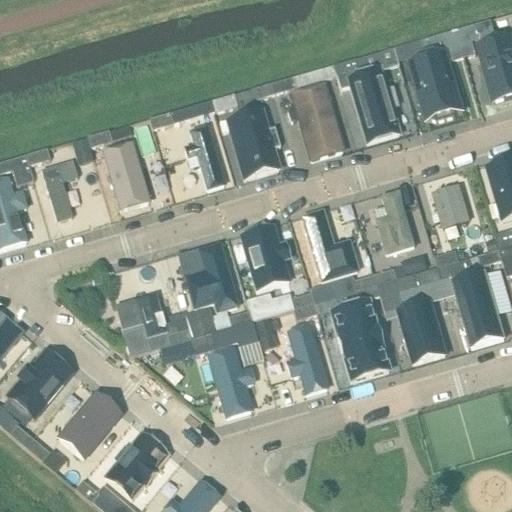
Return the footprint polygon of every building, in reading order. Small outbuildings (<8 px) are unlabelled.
[(491,23),(455,33),(462,57),(476,53),(472,41),(494,34),(491,23)] [(421,43),(394,51),(397,63),(448,48),(451,60),(462,57),(455,33),(421,43)] [(511,97),(511,35),(478,46),(494,102),(511,97)] [(394,51),(333,69),(335,76),(336,79),(337,79),(341,92),(349,90),(345,77),(380,67),(380,68),(382,67),(384,72),(399,68),(397,63),(394,51)] [(448,53),(409,64),(427,124),(466,113),(448,53)] [(349,90),(366,148),(400,137),(393,111),(399,110),(393,90),(387,92),(380,68),(380,67),(345,77),(349,90)] [(271,87),(273,95),(335,76),(333,69),(271,87)] [(271,87),(251,93),(254,100),(273,95),(271,87)] [(295,110),(286,112),(290,125),(298,123),(310,164),(342,154),(323,88),(291,97),(294,108),(295,110)] [(210,105),(212,113),(236,106),(234,98),(210,105)] [(201,108),(171,117),(173,124),(203,115),(201,108)] [(227,129),(242,180),(262,174),(279,169),(274,151),(280,150),(274,131),(269,132),(263,112),(226,124),(227,129)] [(148,123),(150,131),(173,124),(171,117),(148,123)] [(129,129),(87,141),(89,149),(90,152),(132,139),(129,129)] [(193,149),(185,152),(188,163),(191,172),(199,170),(206,194),(223,189),(206,131),(189,136),(193,149)] [(87,141),(72,145),(78,166),(93,162),(89,149),(87,141)] [(118,211),(134,206),(147,203),(130,147),(102,156),(118,211)] [(48,152),(25,159),(28,167),(50,161),(48,152)] [(25,159),(0,166),(0,185),(8,183),(12,199),(19,197),(17,190),(33,185),(28,167),(25,159)] [(62,185),(76,181),(71,164),(40,174),(55,224),(72,219),(68,206),(65,195),(62,185)] [(511,164),(488,171),(503,226),(511,223),(511,164)] [(8,183),(0,185),(0,253),(25,246),(16,216),(24,213),(23,211),(19,197),(12,199),(8,183)] [(460,189),(433,197),(437,209),(441,224),(444,232),(470,224),(460,189)] [(376,222),(375,222),(385,258),(417,248),(400,193),(382,198),(385,210),(388,218),(376,222)] [(322,216),(300,222),(321,289),(358,278),(348,246),(332,251),(322,216)] [(273,231),(239,241),(255,296),(290,286),(284,267),(279,250),(273,231)] [(511,232),(493,238),(494,242),(497,252),(497,254),(511,249),(511,232)] [(485,245),(488,254),(497,252),(494,243),(485,245)] [(204,273),(185,279),(192,304),(194,312),(214,306),(217,317),(237,311),(234,300),(218,248),(199,254),(204,273)] [(511,249),(497,254),(500,264),(505,281),(511,278),(511,249)] [(497,254),(477,260),(480,270),(500,264),(497,254)] [(455,257),(433,263),(436,272),(457,265),(455,257)] [(404,278),(427,271),(423,258),(400,265),(402,271),(404,278)] [(457,265),(436,272),(440,285),(451,281),(473,275),(473,272),(470,262),(464,263),(457,265)] [(440,285),(436,272),(396,283),(374,290),(378,302),(382,316),(403,310),(399,297),(440,285)] [(392,273),(371,279),(374,290),(396,283),(392,273)] [(508,341),(487,274),(453,285),(472,351),(508,341)] [(371,279),(352,285),(355,295),(374,290),(371,279)] [(328,287),(309,293),(310,296),(313,308),(332,302),(355,295),(352,285),(351,281),(328,287)] [(355,295),(332,302),(335,314),(378,302),(374,290),(355,295)] [(291,302),(289,297),(271,303),(269,296),(247,303),(253,325),(294,313),(291,302)] [(310,296),(291,302),(294,313),(313,308),(310,296)] [(136,307),(114,313),(121,335),(126,333),(142,328),(147,344),(167,338),(162,323),(155,298),(135,304),(136,307)] [(369,306),(328,318),(349,389),(390,377),(369,306)] [(430,306),(397,316),(413,368),(446,358),(430,306)] [(313,308),(294,313),(297,324),(316,318),(313,308)] [(206,309),(183,315),(190,338),(213,332),(206,309)] [(248,314),(229,320),(232,331),(252,326),(248,314)] [(0,362),(22,336),(5,322),(0,317),(0,362)] [(182,317),(162,323),(167,338),(170,349),(179,347),(190,344),(182,317)] [(274,339),(272,334),(269,324),(269,322),(254,327),(259,343),(274,339)] [(216,336),(190,344),(194,356),(194,358),(237,346),(238,350),(257,344),(252,326),(232,331),(231,332),(216,336)] [(126,333),(121,335),(129,362),(170,349),(167,338),(147,344),(142,328),(126,333)] [(296,364),(285,367),(291,385),(299,383),(304,400),(327,394),(308,331),(288,337),(296,364)] [(190,344),(179,347),(183,359),(194,356),(193,352),(190,344)] [(232,354),(208,361),(226,424),(251,417),(244,394),(254,391),(249,375),(239,378),(232,354)] [(34,422),(71,377),(44,355),(28,374),(27,373),(18,383),(20,384),(7,400),(34,422)] [(122,419),(94,396),(56,441),(84,465),(122,419)] [(0,429),(8,437),(18,426),(0,411),(0,429)] [(33,443),(17,430),(10,438),(26,451),(33,443)] [(169,458),(142,436),(130,451),(126,448),(115,461),(119,464),(106,479),(132,501),(144,487),(145,489),(158,473),(157,471),(169,458)] [(33,443),(26,451),(54,476),(63,464),(51,453),(48,456),(33,443)] [(89,506),(97,496),(82,483),(74,493),(89,506)] [(162,511),(208,511),(219,499),(199,483),(178,508),(171,502),(162,511)] [(125,511),(101,492),(97,496),(89,506),(96,511),(125,511)]
